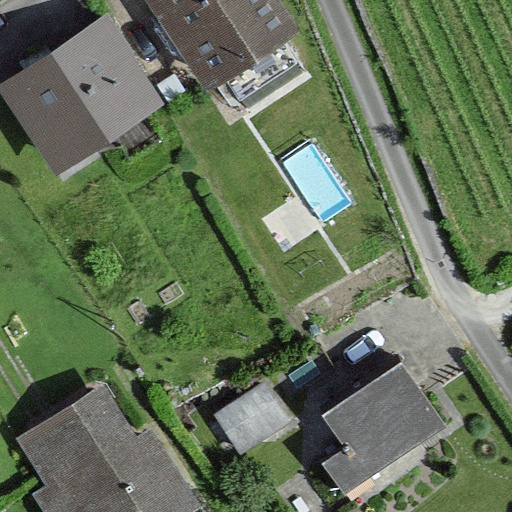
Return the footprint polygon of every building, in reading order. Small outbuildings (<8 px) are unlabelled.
[(281,0),(147,0),(206,88),(299,26),(281,0)] [(99,12),(0,79),(0,90),(56,172),(160,102),(99,12)] [(397,359),(319,416),(340,445),(317,461),(342,495),(443,421),(397,359)] [(265,378),(219,405),(242,444),(288,417),(265,378)] [(130,437),(95,385),(13,441),(43,485),(25,496),(35,511),(188,511),(197,506),(144,427),(130,437)]
